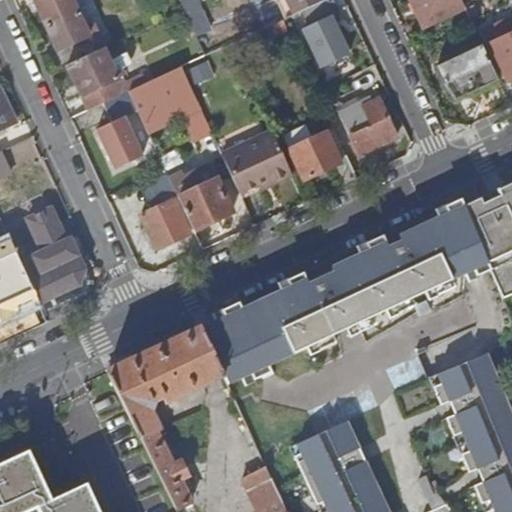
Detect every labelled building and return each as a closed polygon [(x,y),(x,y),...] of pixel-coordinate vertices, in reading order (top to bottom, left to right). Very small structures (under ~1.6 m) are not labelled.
[(35,0),(48,29),(81,14),(74,0),(35,0)] [(304,12),(325,2),(323,0),(286,0),(294,17),(304,12)] [(329,0),(325,2),(304,12),(312,27),(340,14),(333,0),(329,0)] [(412,0),(425,27),(465,9),(460,0),(412,0)] [(81,14),(48,29),(59,51),(91,36),(89,33),(94,30),(91,24),(86,26),(81,14)] [(290,18),(284,21),(288,30),(297,49),(307,44),(303,36),(298,39),(294,29),(295,28),(290,18)] [(232,45),(236,54),(288,30),(284,21),(232,45)] [(511,36),(492,46),(508,82),(511,80),(511,36)] [(90,111),(130,92),(123,77),(127,76),(124,67),(128,66),(124,57),(115,61),(109,47),(69,65),(90,111)] [(457,101),(498,81),(483,47),(441,67),(457,101)] [(182,68),(130,92),(139,110),(190,86),(182,68)] [(0,86),(0,132),(22,121),(5,85),(0,86)] [(374,103),(371,98),(355,105),(357,108),(341,116),(360,156),(398,139),(380,100),(374,103)] [(115,169),(147,155),(128,113),(96,127),(115,169)] [(358,179),(347,156),(339,160),(326,133),(313,139),(307,128),(284,138),(305,182),(338,167),(346,185),(358,179)] [(339,160),(347,156),(334,129),(326,133),(339,160)] [(269,182),(272,187),(293,177),(273,132),(266,136),(232,151),(222,155),(241,195),(269,182)] [(180,199),(195,232),(233,215),(218,181),(180,199)] [(243,200),(272,187),(269,182),(241,195),(243,200)] [(511,184),(499,190),(501,196),(483,204),(481,198),(465,206),(489,263),(491,270),(510,261),(507,254),(511,252),(511,184)] [(499,190),(481,198),(483,204),(501,196),(499,190)] [(175,200),(141,217),(157,251),(191,235),(175,200)] [(465,274),(489,263),(465,206),(439,217),(465,274)] [(80,285),(85,272),(71,241),(67,243),(53,211),(28,221),(43,255),(22,264),(40,303),(80,285)] [(356,317),(359,324),(361,328),(376,320),(374,316),(396,306),(399,313),(416,305),(410,291),(422,285),(426,292),(434,288),(438,295),(455,287),(452,280),(465,274),(439,217),(399,236),(402,242),(375,255),(373,249),(333,267),(335,272),(351,307),(349,308),(354,318),(356,317)] [(22,264),(9,234),(0,237),(0,340),(40,323),(35,313),(43,309),(40,303),(22,264)] [(80,285),(85,297),(89,290),(89,280),(85,272),(80,285)] [(339,332),(359,324),(356,317),(354,318),(349,308),(351,307),(335,272),(320,279),(326,282),(337,306),(336,307),(336,313),(338,314),(339,332)] [(294,285),(289,287),(315,344),(317,343),(321,349),(337,342),(334,335),(339,332),(338,314),(336,313),(336,307),(337,306),(326,282),(320,279),(296,291),(294,285)] [(46,314),(85,297),(80,285),(40,303),(43,309),(46,314)] [(262,368),(315,344),(289,287),(236,312),(262,368)] [(228,384),(262,368),(236,312),(202,328),(224,375),(228,384)] [(163,404),(224,375),(202,328),(141,356),(109,371),(118,389),(177,507),(192,500),(182,477),(190,474),(182,457),(174,461),(152,411),(154,402),(161,399),(163,404)] [(511,511),(511,413),(487,354),(440,374),(444,383),(435,387),(443,405),(476,392),(481,405),(448,418),(456,436),(465,433),(471,449),(463,452),(470,472),(504,458),(509,471),(476,485),(484,503),(492,500),(497,511),(511,511)] [(387,511),(364,462),(340,473),(334,460),(358,449),(345,422),(297,445),(324,502),(327,511),(387,511)] [(316,506),(324,502),(297,445),(296,445),(300,454),(294,458),(316,506)] [(100,511),(87,483),(53,499),(29,451),(0,464),(0,511),(25,511),(39,506),(41,511),(100,511)] [(425,475),(418,479),(427,497),(434,494),(425,475)] [(259,511),(266,511),(283,504),(272,479),(249,490),(259,511)] [(453,511),(447,502),(426,511),(453,511)]
